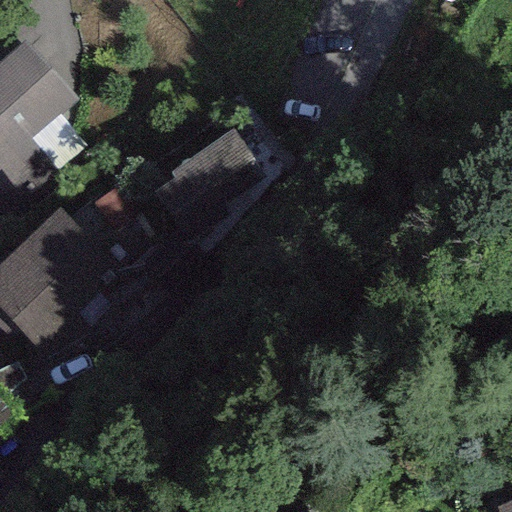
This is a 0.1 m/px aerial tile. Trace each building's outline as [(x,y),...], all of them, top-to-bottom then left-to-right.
[(21,43),(0,61),(0,215),(22,196),(54,168),(30,141),(74,102),(21,43)] [(232,123),(154,185),(197,238),(276,176),(232,123)] [(65,206),(0,269),(0,309),(66,376),(151,292),(65,206)] [(14,362),(0,369),(0,461),(52,434),(14,362)] [(511,511),(511,487),(477,503),(480,511),(511,511)]
